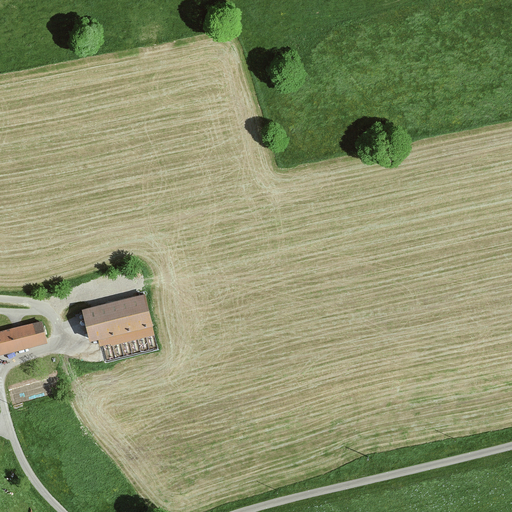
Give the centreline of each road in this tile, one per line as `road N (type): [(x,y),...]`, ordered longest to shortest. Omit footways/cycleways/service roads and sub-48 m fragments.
road 1 (unclassified): [(511,446),(240,511)]
road 2 (unclassified): [(0,378),(8,430),(38,488),(61,511)]
road 3 (unclassified): [(0,299),(41,302),(55,317),(57,337),(48,349),(0,367)]
road 4 (track): [(425,0),(307,38)]
